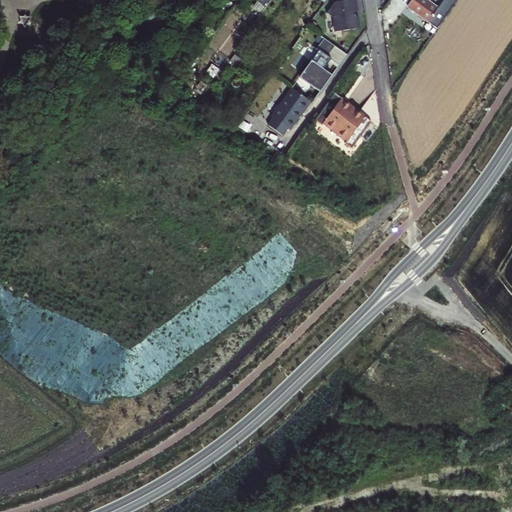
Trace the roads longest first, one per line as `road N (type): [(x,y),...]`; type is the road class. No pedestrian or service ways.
road 1 (secondary): [(362,316),(232,439),(112,511)]
road 2 (secondary): [(362,316),(442,250),(462,214)]
road 3 (secondary): [(462,214),(392,276),(362,316)]
road 4 (track): [(406,285),(467,319),(511,359)]
road 5 (residential): [(371,0),(388,119)]
